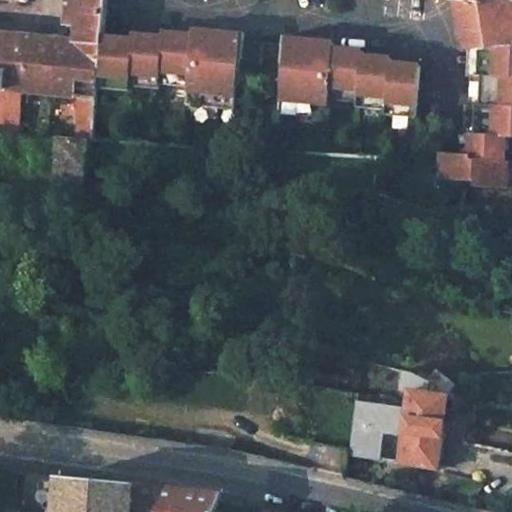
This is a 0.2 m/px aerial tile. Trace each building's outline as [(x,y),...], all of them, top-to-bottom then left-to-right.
[(106,0),(69,0),(67,27),(103,30),(106,0)] [(452,0),(458,51),(477,48),(485,46),(482,24),(480,4),(452,0)] [(511,0),(479,0),(480,4),(482,24),(485,46),(485,48),(511,43),(511,0)] [(103,30),(67,27),(66,41),(101,44),(102,42),(103,30)] [(66,41),(0,33),(0,134),(14,136),(20,93),(75,99),(71,141),(90,141),(95,101),(96,92),(101,44),(66,41)] [(134,44),(102,42),(101,44),(96,92),(129,95),(129,90),(168,93),(169,88),(187,89),(187,94),(203,95),(202,109),(235,112),(239,73),(283,77),(280,115),(313,118),(315,104),(330,105),(330,101),(359,103),(358,108),(388,110),(387,115),(417,118),(422,67),(392,65),(393,60),(363,57),(364,52),(334,49),(335,44),(287,40),(286,45),(241,42),(242,37),(194,33),(193,38),(164,36),(164,41),(134,39),(134,44)] [(511,43),(485,48),(485,46),(477,48),(476,60),(476,77),(480,77),(479,106),(475,106),(474,156),(443,156),(443,181),(476,182),(476,187),(507,188),(508,162),(505,161),(505,137),(511,137),(511,43)] [(203,95),(187,94),(186,108),(202,109),(203,95)] [(330,105),(315,104),(313,118),(329,119),(330,105)] [(71,141),(60,140),(54,192),(82,195),(90,141),(71,141)] [(413,373),(402,372),(400,389),(409,391),(417,392),(419,376),(413,373)] [(417,392),(409,391),(407,403),(407,408),(399,463),(438,470),(448,397),(417,392)] [(348,455),(399,463),(407,408),(356,400),(348,455)] [(483,466),(461,461),(458,475),(480,482),(483,466)] [(216,511),(222,497),(136,486),(61,479),(56,511),(216,511)]
